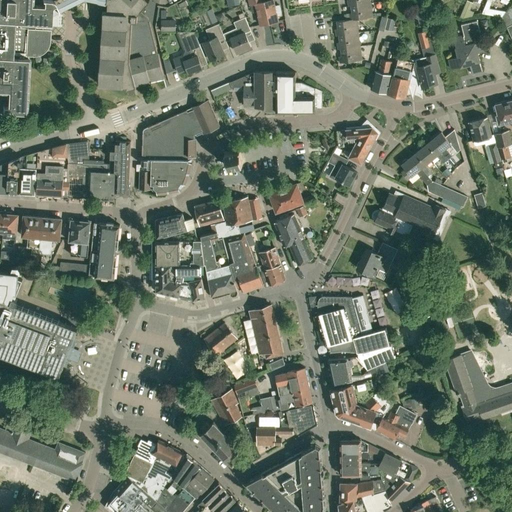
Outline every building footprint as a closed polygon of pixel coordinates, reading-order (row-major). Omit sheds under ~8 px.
[(31,4),(31,0),(0,0),(0,89),(7,89),(6,105),(3,105),(2,110),(10,110),(10,111),(24,112),(28,58),(25,58),(26,56),(34,56),(36,56),(38,55),(40,55),(41,54),(44,53),(45,51),(47,50),(48,48),(49,46),(49,44),(50,42),(51,29),(42,29),(42,25),(61,26),(62,20),(62,14),(51,13),(51,7),(55,5),(55,4),(54,3),(54,2),(53,1),(51,0),(50,0),(42,0),(43,0),(43,5),(31,4)] [(106,0),(106,2),(106,3),(107,3),(107,19),(104,19),(100,85),(127,87),(127,90),(136,87),(136,85),(163,78),(156,47),(149,21),(137,20),(138,14),(150,0),(149,0),(148,0),(106,0)] [(264,0),(248,0),(250,5),(256,3),(261,24),(269,22),(264,0)] [(273,0),(264,0),(269,22),(278,20),(277,15),(282,14),(279,4),(275,5),(273,0)] [(464,18),(472,15),(474,12),(470,10),(473,2),(467,0),(461,14),(460,17),(464,18)] [(486,0),(485,5),(486,5),(482,13),(502,16),(505,11),(489,8),(490,7),(492,0),(494,0),(501,0),(501,1),(506,4),(508,1),(508,0),(486,0)] [(372,16),(370,2),(348,5),(348,6),(351,5),(352,13),(349,13),(350,19),(356,18),(372,16)] [(218,21),(215,15),(213,8),(205,11),(208,18),(211,24),(218,21)] [(235,22),(240,34),(231,37),(237,52),(251,46),(245,32),(251,30),(246,17),(235,22)] [(356,18),(350,19),(337,21),(338,28),(335,29),(336,35),(358,32),(356,18)] [(387,18),(385,29),(396,31),(397,27),(393,26),(395,19),(387,18)] [(161,20),(161,28),(157,28),(157,31),(162,32),(162,31),(176,31),(176,19),(161,20)] [(480,20),(482,27),(489,26),(487,19),(480,20)] [(464,35),(454,37),(459,56),(449,59),(451,69),(470,64),(472,73),(482,71),(477,52),(487,50),(484,40),(483,40),(478,20),(462,24),(464,35)] [(203,41),(200,42),(205,56),(209,54),(210,59),(224,53),(220,44),(226,41),(219,23),(206,28),(210,38),(203,41)] [(207,62),(204,56),(205,56),(200,42),(195,31),(184,31),(183,31),(191,51),(182,55),(173,58),(178,72),(187,69),(188,72),(202,67),(201,64),(207,62)] [(418,33),(422,48),(430,46),(429,41),(426,31),(418,33)] [(360,46),(358,32),(336,35),(339,35),(340,42),(337,42),(338,49),(341,48),(360,46)] [(360,46),(341,48),(342,56),(339,56),(340,62),(362,59),(360,46)] [(422,86),(416,60),(398,55),(389,92),(404,96),(405,92),(411,90),(415,90),(421,91),(422,86)] [(430,55),(419,58),(416,59),(416,60),(422,86),(437,82),(430,55)] [(375,70),(371,88),(379,90),(387,60),(381,58),(378,69),(380,70),(379,71),(375,70)] [(387,60),(379,90),(387,92),(392,74),(388,73),(388,72),(389,72),(392,61),(387,60)] [(277,112),(295,111),(316,111),(316,108),(323,108),(323,91),(302,82),(296,82),(296,72),(256,71),(245,76),(245,83),(240,83),(240,87),(245,87),(244,106),(256,106),(266,106),(266,108),(269,111),(277,111),(277,112)] [(231,89),(228,83),(211,90),(214,96),(231,89)] [(141,170),(140,170),(139,188),(151,188),(153,190),(154,191),(156,192),(157,193),(169,192),(180,189),(180,188),(181,188),(182,187),(184,185),(185,183),(186,184),(190,173),(192,162),(193,156),(194,156),(194,138),(195,136),(220,125),(209,100),(148,126),(145,128),(144,129),(143,130),(143,132),(142,158),(142,164),(141,170)] [(511,100),(496,104),(499,114),(497,115),(499,124),(511,120),(511,100)] [(494,134),(492,134),(487,117),(469,122),(474,140),(475,144),(477,145),(485,143),(486,145),(488,145),(493,162),(501,160),(496,143),(494,134)] [(346,129),(337,130),(338,147),(345,147),(345,142),(348,142),(349,142),(355,142),(356,140),(358,141),(355,147),(361,150),(362,147),(369,150),(378,132),(368,122),(361,128),(346,129)] [(461,149),(455,129),(446,136),(442,132),(433,139),(441,149),(449,159),(453,156),(447,148),(451,144),(458,152),(461,149)] [(511,139),(509,129),(495,133),(498,147),(500,146),(503,158),(510,156),(508,144),(511,143),(511,139)] [(433,139),(423,147),(427,153),(432,159),(437,155),(444,164),(449,159),(441,149),(433,139)] [(69,143),(68,154),(69,163),(69,175),(70,175),(84,176),(83,195),(89,196),(89,197),(115,198),(115,194),(116,194),(117,195),(122,194),(128,194),(129,194),(131,140),(115,140),(114,164),(114,172),(104,172),(105,147),(90,146),(90,141),(69,143)] [(37,194),(69,196),(70,175),(69,175),(69,163),(68,154),(67,144),(43,150),(43,166),(43,169),(38,169),(36,193),(37,193),(37,194)] [(362,163),(369,150),(362,147),(361,150),(355,147),(352,152),(348,150),(345,155),(362,163)] [(423,147),(413,155),(422,167),(429,175),(432,173),(425,165),(432,159),(427,153),(423,147)] [(241,150),(226,152),(228,167),(237,166),(237,167),(240,167),(240,165),(243,165),(241,150)] [(35,194),(35,193),(36,193),(38,169),(43,169),(43,166),(37,166),(37,151),(27,154),(27,168),(20,168),(20,175),(19,175),(18,193),(35,194)] [(334,152),(329,161),(341,168),(336,177),(350,184),(357,172),(346,166),(349,159),(337,154),(334,152)] [(9,161),(9,174),(8,192),(18,193),(19,175),(20,175),(20,168),(27,168),(27,154),(21,156),(9,161)] [(403,161),(403,163),(402,164),(406,168),(403,172),(408,179),(417,172),(428,185),(433,181),(429,175),(422,167),(413,155),(408,159),(406,158),(403,161)] [(0,191),(8,192),(9,174),(9,161),(0,164),(0,191)] [(496,169),(498,178),(504,176),(502,167),(496,169)] [(443,197),(443,196),(447,188),(447,187),(433,181),(428,191),(443,197)] [(297,183),(284,188),(291,209),(294,208),(293,206),(303,202),(305,205),(305,207),(315,204),(312,195),(303,199),(297,183)] [(447,188),(443,196),(443,197),(463,206),(468,196),(447,187),(447,188)] [(284,188),(272,192),(271,195),(277,212),(288,208),(288,210),(291,209),(284,188)] [(397,217),(413,224),(424,229),(423,233),(439,240),(451,213),(450,212),(451,210),(446,208),(435,203),(434,207),(397,191),(395,195),(390,192),(384,206),(390,209),(389,211),(397,217)] [(482,192),(474,195),(478,208),(486,205),(482,192)] [(219,238),(224,237),(240,233),(237,222),(252,219),(248,197),(224,202),(227,219),(215,222),(215,223),(217,231),(218,232),(219,238)] [(200,225),(224,219),(220,200),(196,206),(200,225)] [(305,205),(304,205),(296,209),(300,217),(308,213),(305,207),(305,205)] [(413,224),(397,217),(389,211),(388,213),(380,209),(375,221),(390,227),(388,231),(395,234),(397,230),(408,235),(413,224)] [(17,232),(18,215),(12,214),(12,212),(5,212),(3,234),(2,238),(16,239),(17,232)] [(156,240),(178,239),(198,239),(193,217),(185,219),(183,212),(156,218),(156,240)] [(309,247),(302,232),(295,213),(275,222),(285,245),(290,243),(298,263),(313,257),(309,247)] [(40,250),(41,237),(42,220),(43,217),(25,215),(23,236),(28,236),(27,247),(33,247),(32,254),(39,253),(40,250)] [(56,218),(43,217),(42,220),(41,237),(40,250),(39,253),(51,254),(53,238),(60,239),(61,218),(56,218)] [(91,221),(71,219),(69,240),(72,241),(71,254),(88,256),(89,242),(88,242),(91,221)] [(120,225),(107,224),(95,222),(90,264),(89,276),(115,278),(120,225)] [(218,232),(217,231),(213,232),(201,235),(202,239),(206,263),(212,297),(213,297),(213,298),(214,298),(230,293),(230,294),(231,295),(232,295),(233,296),(234,296),(236,295),(237,295),(238,294),(238,292),(238,291),(237,289),(237,288),(224,237),(219,238),(218,232)] [(240,233),(224,237),(237,288),(243,286),(244,290),(263,284),(257,265),(256,265),(245,232),(240,233)] [(156,264),(182,264),(199,264),(204,264),(206,263),(202,239),(198,239),(178,239),(156,240),(156,246),(154,247),(154,254),(156,255),(156,264)] [(399,248),(383,241),(378,253),(367,248),(358,267),(376,275),(379,268),(388,272),(399,248)] [(27,247),(20,246),(19,253),(19,258),(32,254),(33,247),(27,247)] [(286,280),(282,268),(276,247),(260,252),(270,285),(286,280)] [(19,258),(19,253),(13,252),(13,259),(19,259),(25,263),(35,267),(32,254),(19,258)] [(39,253),(32,254),(35,267),(41,269),(39,253)] [(90,264),(61,261),(60,273),(89,276),(90,264)] [(184,274),(200,274),(199,264),(182,264),(156,264),(156,265),(155,265),(155,266),(155,269),(155,270),(156,270),(157,270),(157,273),(156,273),(155,273),(155,274),(155,275),(155,277),(155,278),(156,278),(156,290),(179,296),(179,295),(189,297),(192,297),(193,300),(206,297),(202,277),(189,280),(189,281),(183,281),(184,274)] [(23,267),(13,265),(10,274),(0,269),(0,291),(1,292),(0,293),(0,353),(59,376),(67,357),(70,358),(72,357),(74,353),(75,349),(74,348),(71,346),(78,327),(11,301),(13,297),(16,298),(23,279),(16,276),(17,272),(21,273),(22,273),(23,273),(24,272),(25,271),(25,270),(25,269),(25,268),(24,268),(23,267)] [(417,299),(420,318),(422,318),(421,316),(430,315),(427,292),(416,294),(417,299)] [(352,296),(326,296),(324,296),(323,296),(322,297),(321,297),(320,298),(319,299),(319,300),(318,301),(318,313),(327,344),(328,344),(331,352),(342,351),(358,352),(359,358),(368,369),(396,358),(391,343),(390,344),(386,328),(374,331),(363,294),(352,298),(352,296)] [(272,304),(250,310),(261,353),(266,352),(267,356),(283,353),(272,304)] [(217,354),(238,337),(226,322),(205,338),(217,354)] [(449,343),(440,347),(442,352),(451,349),(449,343)] [(463,404),(461,405),(468,424),(511,408),(511,383),(490,391),(471,351),(463,354),(462,354),(445,360),(456,393),(459,392),(463,404)] [(334,384),(363,378),(360,368),(364,365),(357,357),(329,358),(334,384)] [(282,358),(267,362),(268,367),(284,363),(282,358)] [(389,370),(386,362),(377,366),(380,374),(389,370)] [(376,366),(367,370),(372,376),(379,374),(376,366)] [(310,388),(306,367),(288,371),(288,372),(277,374),(281,394),(294,392),(310,388)] [(260,392),(257,386),(254,378),(234,385),(237,393),(245,391),(246,395),(249,394),(250,396),(260,392)] [(375,392),(372,379),(331,388),(334,399),(355,395),(357,404),(362,406),(375,392)] [(355,395),(334,399),(336,413),(340,415),(371,426),(376,429),(383,416),(385,413),(393,401),(400,399),(397,391),(392,393),(393,397),(391,398),(384,386),(375,392),(362,406),(357,404),(355,395)] [(273,410),(313,401),(310,388),(294,392),(281,394),(271,396),(271,397),(273,410)] [(230,422),(235,419),(242,415),(236,404),(238,403),(233,391),(232,392),(231,390),(212,400),(226,424),(230,422)] [(261,398),(264,412),(273,410),(271,397),(271,396),(261,398)] [(405,398),(406,406),(420,405),(419,397),(405,398)] [(294,425),(299,434),(307,429),(312,426),(317,423),(313,403),(279,411),(280,417),(283,416),(285,425),(290,425),(294,425)] [(387,418),(383,416),(376,429),(395,439),(398,433),(404,437),(409,429),(401,425),(405,419),(411,422),(416,414),(400,405),(395,413),(391,411),(387,418)] [(225,431),(225,432),(224,432),(227,435),(228,434),(229,435),(239,426),(236,420),(235,419),(230,422),(231,423),(232,424),(226,430),(225,431)] [(227,435),(224,432),(214,421),(210,425),(207,421),(201,426),(205,430),(201,434),(224,457),(231,457),(236,453),(236,446),(227,435)] [(0,449),(15,455),(14,457),(19,459),(20,457),(76,479),(84,460),(83,459),(86,452),(59,441),(56,448),(28,438),(31,430),(16,424),(13,432),(0,426),(0,449)] [(257,426),(257,439),(258,439),(258,444),(282,444),(282,438),(276,438),(276,433),(293,433),(293,427),(257,426)] [(158,443),(149,439),(148,441),(143,439),(136,454),(153,462),(156,456),(152,454),(158,443)] [(168,484),(186,454),(183,452),(183,451),(160,439),(158,443),(152,454),(156,456),(153,462),(148,474),(157,479),(168,484)] [(361,439),(341,440),(341,452),(359,451),(359,458),(362,458),(375,458),(379,449),(361,440),(361,439)] [(324,511),(326,504),(321,448),(314,444),(246,482),(276,511),(324,511)] [(341,452),(341,462),(359,462),(362,462),(362,458),(359,458),(359,451),(341,452)] [(379,466),(411,482),(418,468),(411,464),(406,473),(398,469),(400,467),(397,465),(400,459),(386,452),(382,459),(379,466)] [(153,462),(136,454),(126,474),(144,482),(148,474),(153,462)] [(185,487),(190,481),(202,467),(187,454),(186,454),(168,484),(157,500),(167,509),(185,487)] [(341,462),(341,475),(361,475),(361,477),(380,475),(382,479),(379,479),(383,491),(385,490),(391,502),(411,482),(379,466),(377,461),(362,462),(359,462),(341,462)] [(190,481),(185,487),(196,496),(197,497),(215,478),(202,467),(190,481)] [(157,479),(148,474),(144,482),(142,487),(149,493),(150,494),(157,479)] [(128,475),(124,481),(116,490),(117,491),(113,497),(112,496),(108,503),(109,505),(111,503),(119,511),(117,511),(158,511),(143,499),(149,493),(142,487),(128,475)] [(168,484),(157,479),(150,494),(157,500),(168,484)] [(356,499),(366,496),(374,494),(383,491),(379,479),(373,481),(357,483),(341,483),(341,503),(356,499)] [(224,511),(237,499),(232,494),(230,495),(218,484),(206,495),(206,496),(200,503),(203,506),(195,511),(224,511)] [(182,511),(196,496),(185,487),(167,509),(168,510),(165,511),(182,511)] [(366,496),(356,499),(341,503),(339,503),(339,511),(379,511),(389,508),(391,503),(391,502),(385,490),(383,491),(374,494),(366,496)] [(421,502),(421,503),(422,505),(409,511),(442,511),(435,496),(421,502)] [(249,511),(238,501),(227,511),(249,511)]
